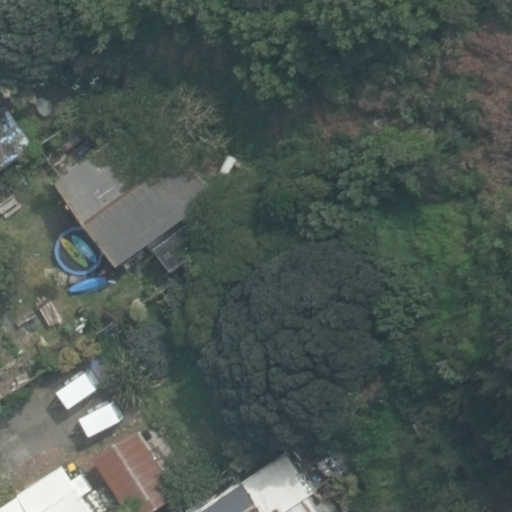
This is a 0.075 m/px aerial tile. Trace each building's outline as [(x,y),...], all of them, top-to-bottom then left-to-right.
[(0,111),(0,173),(41,147),(12,103),(0,111)] [(157,109),(64,181),(130,268),(160,245),(182,273),(244,226),(255,209),(272,176),(231,151),(216,185),(157,109)] [(99,456),(134,511),(154,511),(184,493),(143,428),(99,456)] [(0,511),(100,511),(90,496),(100,490),(89,472),(79,478),(70,464),(0,509),(0,511)] [(201,511),(268,511),(247,480),(201,511)]
